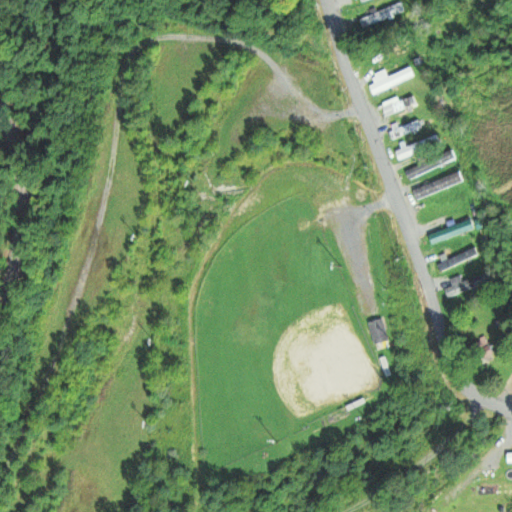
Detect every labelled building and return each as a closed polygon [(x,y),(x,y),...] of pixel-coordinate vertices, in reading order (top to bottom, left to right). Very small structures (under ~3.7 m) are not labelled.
[(361,19),(365,28),(407,11),(403,2),(361,19)] [(417,81),(414,69),(389,75),(388,71),(374,75),(377,86),(373,87),(374,92),(417,81)] [(418,103),(413,93),(384,107),(389,117),(418,103)] [(390,129),(393,139),(423,130),(420,120),(390,129)] [(401,161),(443,145),(439,134),(397,150),(401,161)] [(459,159),(455,149),(407,171),(411,181),(459,159)] [(461,184),(457,174),(414,191),(418,201),(461,184)] [(423,214),(427,222),(462,207),(459,199),(423,214)] [(431,235),(434,244),(476,230),(473,221),(431,235)] [(439,265),(442,272),(481,257),(477,249),(439,265)] [(446,289),(449,298),(493,283),(490,272),(465,281),(463,276),(451,279),(454,287),(446,289)] [(392,342),(387,319),(373,322),(377,344),(392,342)] [(471,347),(478,360),(494,351),(487,338),(471,347)] [(511,494),(511,483),(477,483),(477,494),(511,494)]
